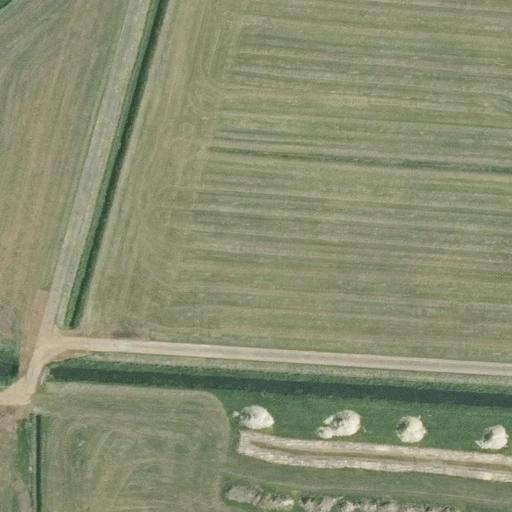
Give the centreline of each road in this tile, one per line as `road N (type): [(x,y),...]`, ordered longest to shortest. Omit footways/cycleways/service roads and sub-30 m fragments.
road 1 (track): [(42,341),(511,369)]
road 2 (track): [(136,0),(42,341)]
